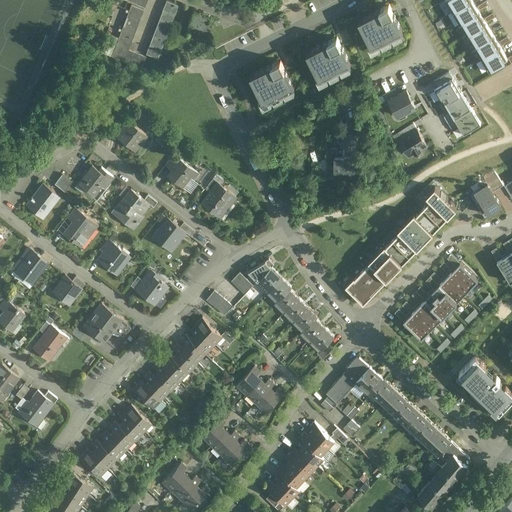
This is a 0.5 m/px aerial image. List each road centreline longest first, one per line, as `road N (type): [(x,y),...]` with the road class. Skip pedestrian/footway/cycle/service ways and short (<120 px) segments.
road 1 (residential): [(361,0),(226,68),(231,105),(284,233)]
road 2 (residential): [(0,195),(88,135),(238,254)]
road 3 (residential): [(214,511),(242,488),(290,408),(369,331)]
road 4 (residential): [(0,207),(160,331)]
road 5 (residential): [(369,331),(452,234),(511,221)]
road 6 (residential): [(369,331),(500,461)]
road 7 (residential): [(284,233),(369,331)]
